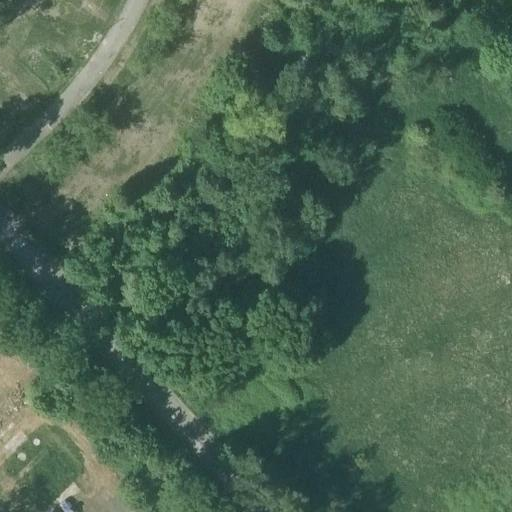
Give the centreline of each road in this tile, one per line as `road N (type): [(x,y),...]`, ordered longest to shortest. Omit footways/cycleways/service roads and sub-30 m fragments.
road 1 (residential): [(261,511),(0,223)]
road 2 (unknown): [(150,0),(79,108),(0,173)]
